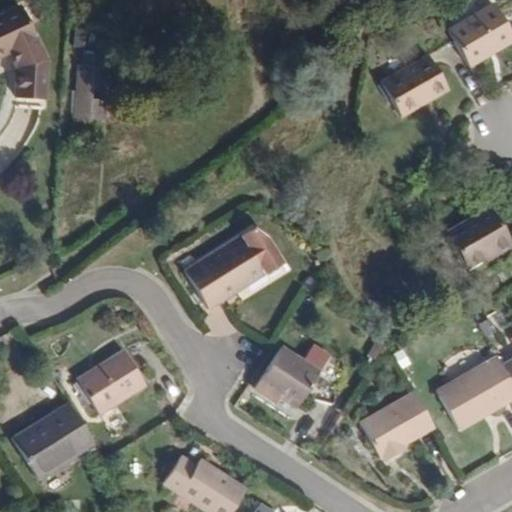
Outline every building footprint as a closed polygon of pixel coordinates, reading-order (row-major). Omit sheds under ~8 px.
[(20,5),(0,14),(0,48),(6,45),(32,34),(20,5)] [(511,29),(500,7),(449,34),(469,71),(511,46),(511,29)] [(48,60),(32,34),(6,45),(16,67),(13,100),(46,102),(48,60)] [(448,91),(429,60),(383,86),(403,119),(448,91)] [(95,97),(96,68),(79,67),(79,117),(104,117),(105,97),(95,97)] [(480,194),(474,197),(468,203),(475,216),(488,208),(480,194)] [(488,208),(475,216),(447,233),(467,267),(509,243),(488,208)] [(264,274),(266,277),(281,268),(266,245),(252,234),(185,274),(209,313),(240,294),(238,289),(264,274)] [(240,294),(266,277),(264,274),(238,289),(240,294)] [(511,362),(502,367),(511,384),(511,340),(511,341),(511,342),(511,362)] [(253,396),(265,404),(269,398),(277,403),(294,414),(328,360),(311,349),(299,366),(279,352),(253,396)] [(147,386),(125,350),(79,379),(102,416),(147,386)] [(511,384),(502,367),(497,357),(436,392),(459,431),(511,401),(511,384)] [(433,430),(413,396),(361,426),(380,461),(385,459),(387,464),(406,452),(403,446),(433,430)] [(269,398),(265,404),(273,408),(277,403),(269,398)] [(79,443),(55,405),(3,441),(27,478),(79,443)] [(166,483),(212,511),(229,511),(245,488),(202,460),(198,465),(183,455),(166,483)]
